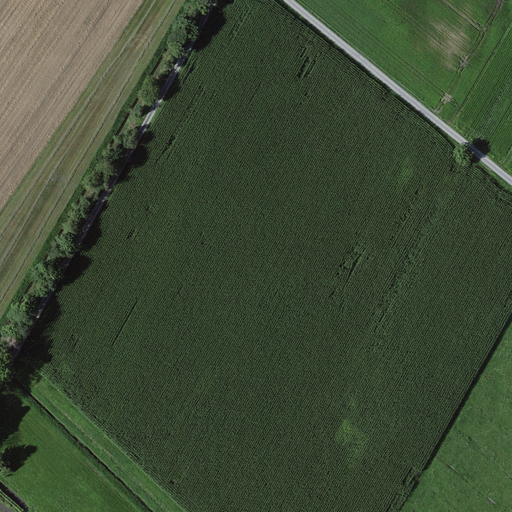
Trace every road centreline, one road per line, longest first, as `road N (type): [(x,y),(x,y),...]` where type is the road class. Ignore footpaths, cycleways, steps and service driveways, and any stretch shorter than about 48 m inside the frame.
road 1 (track): [(0,373),(213,0)]
road 2 (track): [(511,181),(289,0)]
